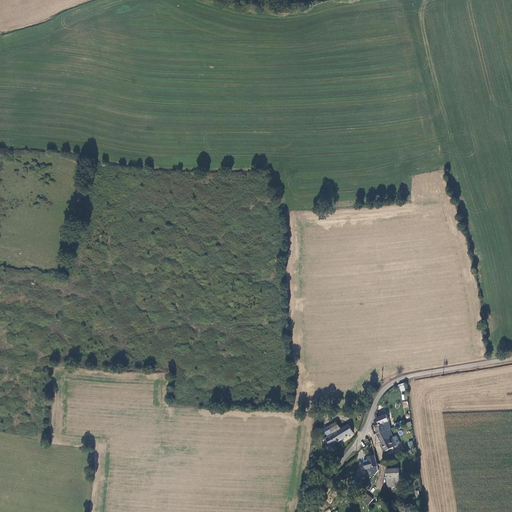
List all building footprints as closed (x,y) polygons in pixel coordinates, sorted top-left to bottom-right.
[(374,423),(377,434),(391,429),(388,421),(389,421),(386,414),(376,418),(377,422),(374,423)] [(329,426),(333,433),(341,429),(337,422),(329,426)] [(333,433),(324,439),(325,442),(328,441),(331,446),(354,432),(350,424),(341,429),(333,433)] [(394,439),(391,429),(377,434),(382,441),(386,450),(398,446),(394,439)] [(371,472),(371,475),(377,474),(379,471),(375,456),(367,457),(368,459),(363,460),(365,469),(370,468),(371,472)] [(388,468),(389,486),(396,485),(396,481),(400,480),(399,467),(388,468)] [(356,475),(351,482),(358,486),(362,479),(356,475)] [(326,489),(319,498),(321,500),(328,491),(326,489)] [(373,499),(361,490),(358,495),(369,505),(373,499)]
